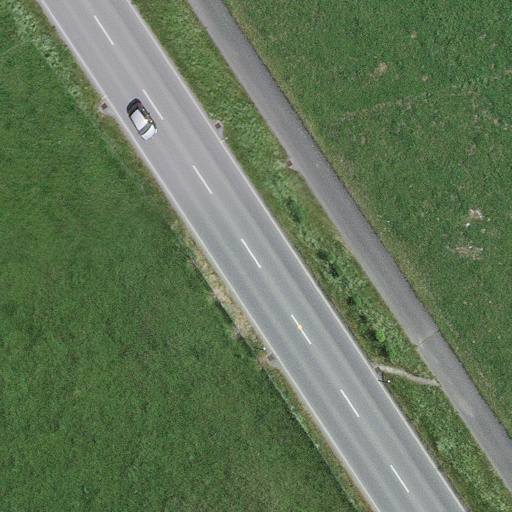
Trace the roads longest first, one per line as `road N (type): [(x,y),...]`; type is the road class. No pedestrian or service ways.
road 1 (tertiary): [(423,511),(85,0)]
road 2 (unclassified): [(511,449),(221,0)]
